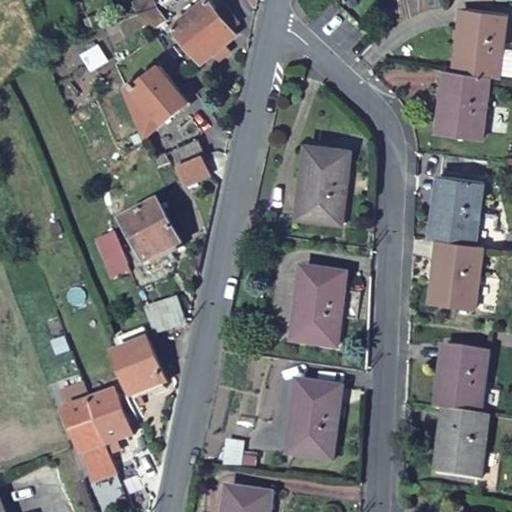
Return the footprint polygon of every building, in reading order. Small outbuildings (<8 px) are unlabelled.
[(206,0),(177,23),(201,58),(214,48),(216,51),(226,44),(223,41),(237,30),(227,16),(230,13),(227,9),(224,12),(215,0),(206,0)] [(493,80),(500,81),(510,17),(465,10),(457,74),(493,80)] [(160,61),(136,80),(165,117),(189,99),(169,72),(172,70),(169,66),(166,69),(160,61)] [(130,67),(121,71),(127,87),(136,80),(130,67)] [(457,74),(449,73),(440,136),(485,143),(493,80),(457,74)] [(209,155),(198,140),(177,157),(199,187),(219,171),(208,156),(209,155)] [(307,145),(298,217),(343,223),(352,150),(307,145)] [(444,176),(434,240),(444,241),(477,247),(488,183),(444,176)] [(169,207),(174,205),(170,197),(133,212),(119,219),(124,231),(131,228),(136,242),(129,245),(137,262),(183,242),(169,207)] [(130,266),(116,231),(98,238),(112,274),(130,266)] [(478,311),(488,248),(477,247),(444,241),(433,304),(478,311)] [(295,339),(338,346),(347,273),(304,266),(295,339)] [(145,305),(156,330),(189,316),(179,291),(145,305)] [(114,351),(131,395),(170,380),(153,336),(114,351)] [(449,346),(440,409),(449,411),(483,416),(493,353),(449,346)] [(108,379),(120,375),(114,358),(101,362),(108,379)] [(292,451),(335,457),(345,386),(302,380),(292,451)] [(92,402),(84,383),(74,387),(61,392),(68,411),(67,412),(81,448),(83,451),(94,480),(118,471),(111,452),(92,402)] [(116,392),(92,402),(111,452),(120,448),(117,438),(131,433),(116,392)] [(482,482),(491,416),(483,416),(449,411),(439,475),(482,482)] [(231,486),(227,511),(271,511),(274,492),(231,486)]
